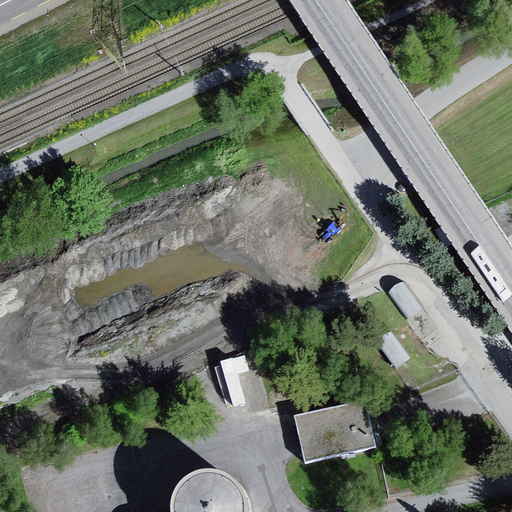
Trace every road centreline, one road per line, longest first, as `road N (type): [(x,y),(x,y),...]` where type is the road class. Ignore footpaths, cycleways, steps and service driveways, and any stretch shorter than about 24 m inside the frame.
road 1 (unclassified): [(340,168),(279,72),(261,62),(0,177)]
road 2 (tertiary): [(511,292),(315,0)]
road 3 (unclassified): [(511,405),(340,168)]
road 4 (unclassified): [(511,55),(340,168)]
